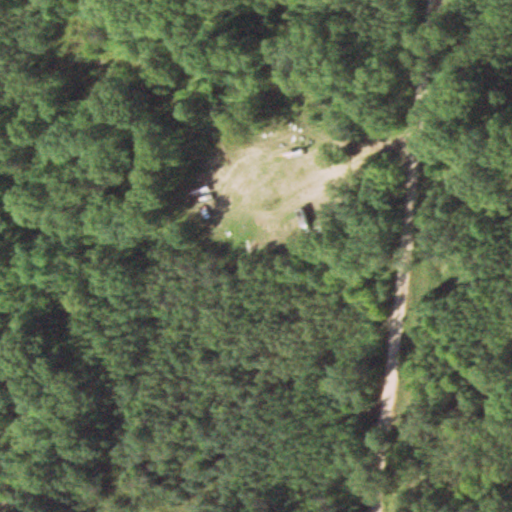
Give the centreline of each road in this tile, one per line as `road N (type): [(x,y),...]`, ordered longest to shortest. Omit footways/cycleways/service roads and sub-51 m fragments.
road 1 (residential): [(381,511),(437,0)]
road 2 (residential): [(423,119),(338,0)]
